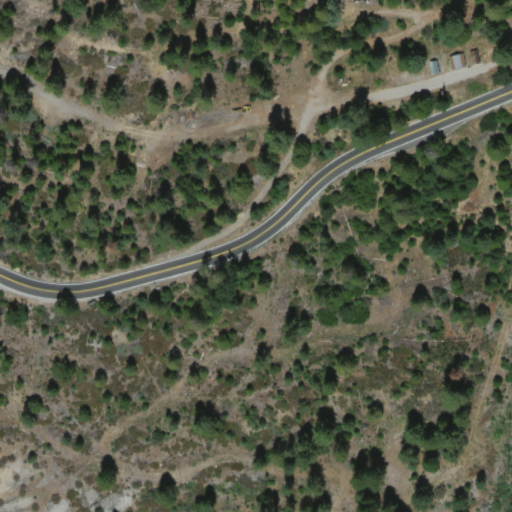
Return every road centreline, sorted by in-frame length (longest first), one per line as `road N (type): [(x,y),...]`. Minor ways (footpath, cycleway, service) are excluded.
road 1 (secondary): [(0,275),(64,292),(231,249),(333,167),(511,89)]
road 2 (track): [(511,58),(382,96),(318,102),(302,118),(280,171),(232,228),(174,267)]
road 3 (track): [(318,102),(175,125),(111,125),(22,54),(0,55)]
